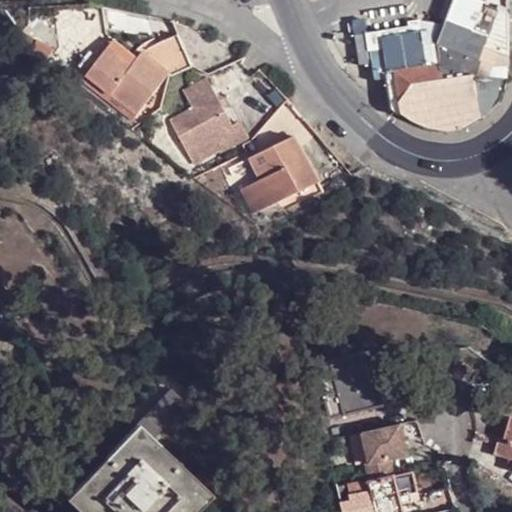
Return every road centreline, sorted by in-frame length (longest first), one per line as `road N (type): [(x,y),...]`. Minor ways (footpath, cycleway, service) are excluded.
road 1 (residential): [(511,131),(467,159),(423,160),(384,141),(327,90)]
road 2 (unclassified): [(227,6),(327,90)]
